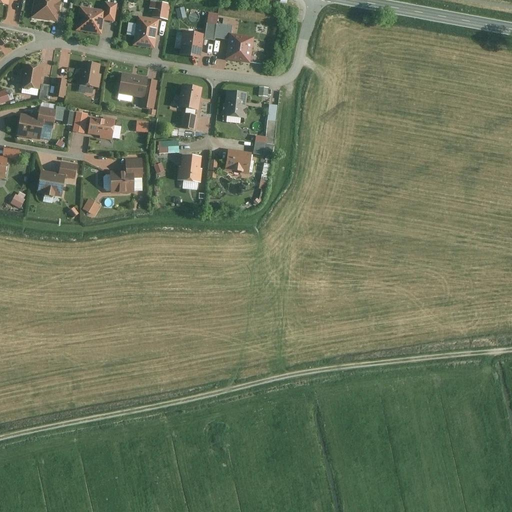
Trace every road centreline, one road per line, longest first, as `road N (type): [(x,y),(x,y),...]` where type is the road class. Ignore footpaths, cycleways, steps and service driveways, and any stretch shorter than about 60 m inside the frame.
road 1 (track): [(511,348),(295,373),(0,438)]
road 2 (track): [(0,224),(73,235),(186,224),(253,229),(284,187),(295,70)]
road 3 (residential): [(317,0),(295,70),(282,81),(53,44),(0,69)]
road 4 (secondary): [(352,0),(511,29)]
